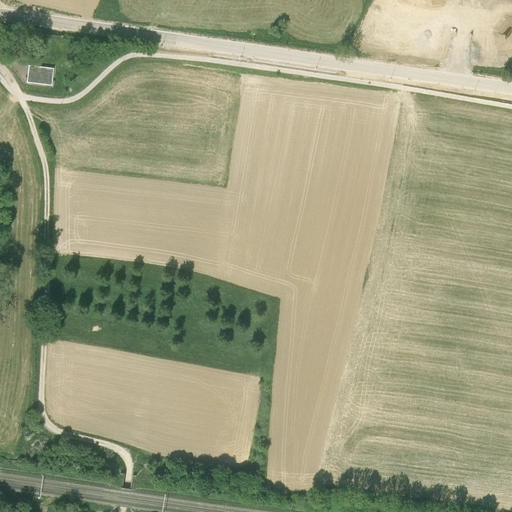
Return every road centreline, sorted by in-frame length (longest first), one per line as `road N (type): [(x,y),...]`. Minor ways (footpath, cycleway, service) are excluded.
road 1 (tertiary): [(0,14),(511,88)]
road 2 (track): [(21,98),(46,184),(40,413),(53,431),(122,453),(125,486)]
